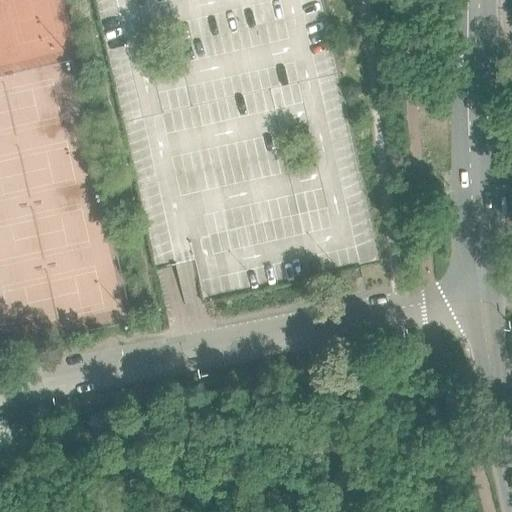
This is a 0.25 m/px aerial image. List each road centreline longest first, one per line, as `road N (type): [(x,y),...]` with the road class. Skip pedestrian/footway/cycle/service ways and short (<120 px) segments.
road 1 (residential): [(476,292),(0,390)]
road 2 (residential): [(448,0),(453,126),(468,187)]
road 3 (residential): [(511,477),(476,292)]
road 4 (residential): [(468,187),(483,0)]
road 5 (unknown): [(511,404),(438,427),(407,511)]
